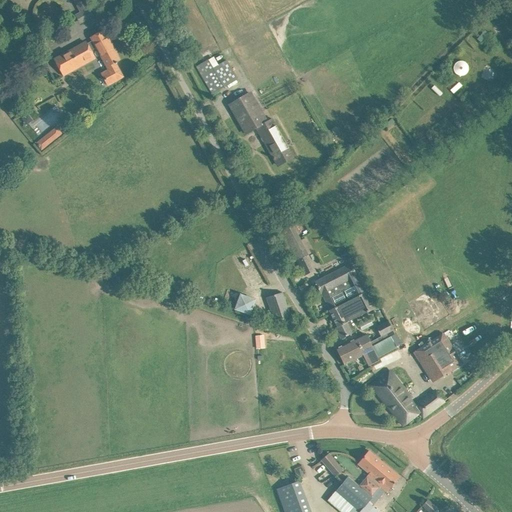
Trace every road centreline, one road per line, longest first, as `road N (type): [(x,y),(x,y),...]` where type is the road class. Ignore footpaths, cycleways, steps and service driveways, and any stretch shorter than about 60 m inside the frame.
road 1 (unclassified): [(342,430),(342,383),(138,0)]
road 2 (tertiary): [(0,486),(342,430)]
road 3 (tertiary): [(411,436),(511,354)]
